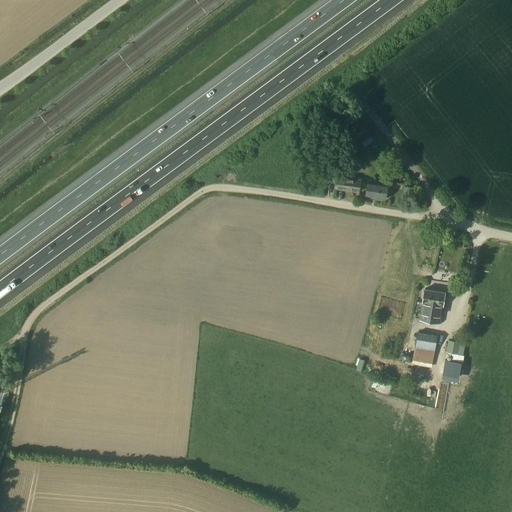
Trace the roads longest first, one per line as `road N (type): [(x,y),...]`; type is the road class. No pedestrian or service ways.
road 1 (motorway): [(0,292),(392,0)]
road 2 (unclassified): [(451,215),(431,220),(214,188),(37,310),(24,328)]
road 3 (motorway): [(344,0),(0,256)]
road 4 (unclassified): [(0,90),(121,0)]
road 5 (unclassified): [(451,215),(358,98)]
road 6 (track): [(0,451),(24,328)]
